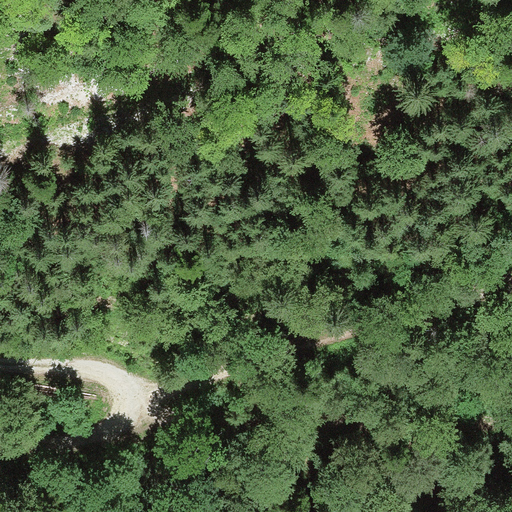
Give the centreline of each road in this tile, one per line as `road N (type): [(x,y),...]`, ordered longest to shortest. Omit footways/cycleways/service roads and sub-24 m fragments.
road 1 (track): [(0,130),(227,64),(508,0)]
road 2 (track): [(511,277),(145,396)]
road 3 (track): [(0,445),(96,438),(132,422),(145,396),(106,372),(0,367)]
